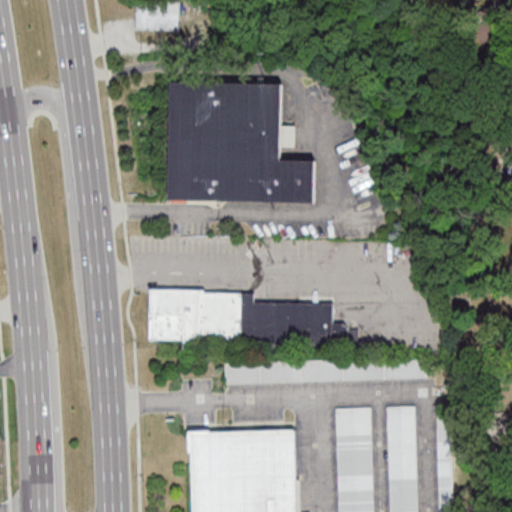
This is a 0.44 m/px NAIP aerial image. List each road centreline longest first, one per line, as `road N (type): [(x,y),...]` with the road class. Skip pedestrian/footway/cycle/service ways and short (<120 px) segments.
road 1 (primary): [(0,57),(30,352)]
road 2 (primary): [(110,511),(98,264)]
road 3 (primary): [(26,272),(50,341),(59,511)]
road 4 (primary): [(98,264),(80,102)]
road 5 (primary): [(30,352),(38,511)]
